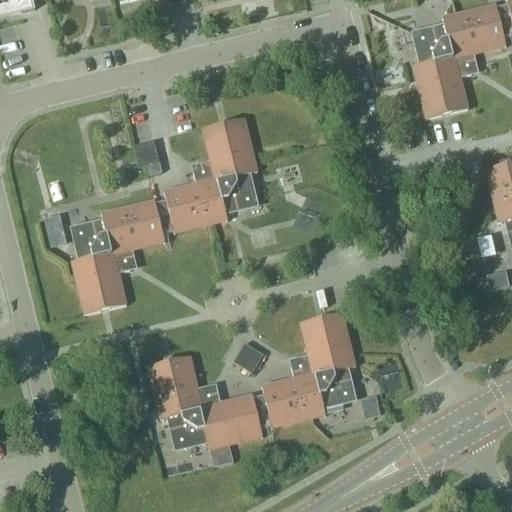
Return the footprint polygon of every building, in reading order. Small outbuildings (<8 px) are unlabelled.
[(0,0),(0,18),(20,14),(20,15),(34,12),(31,0),(0,0)] [(511,0),(504,0),(506,7),(501,8),(508,40),(511,38),(511,0)] [(412,69),(425,123),(467,112),(467,111),(465,112),(457,81),(470,78),(476,69),(473,56),(503,48),(504,50),(505,50),(503,41),(508,40),(501,8),(495,10),(495,7),(441,20),(443,29),(425,33),(415,48),(420,67),(412,69)] [(165,196),(164,194),(163,194),(165,203),(159,204),(167,236),(172,235),(173,237),(227,224),(225,216),(243,211),(253,196),(248,177),(256,175),(243,122),(201,132),(201,133),(203,133),(211,163),(198,166),(192,176),(195,189),(165,196)] [(147,169),(158,166),(153,144),(132,150),(137,171),(147,169)] [(158,166),(147,169),(149,179),(161,176),(158,166)] [(511,166),(484,173),(497,226),(505,224),(510,243),(511,244),(511,166)] [(79,263),(70,265),(83,318),(126,308),(125,307),(123,307),(116,277),(129,274),(135,265),(131,252),(162,244),(163,246),(164,246),(162,237),(167,236),(159,204),(154,206),(154,203),(100,216),(102,225),(83,229),(74,244),(79,263)] [(262,389),(261,389),(263,398),(258,399),(265,431),(270,429),(271,431),(325,419),(323,410),(341,406),(350,391),(346,372),(354,370),(342,316),(299,327),(299,328),(301,327),(309,358),(296,361),(290,370),(293,383),(263,391),(262,389)] [(250,378),(262,358),(244,346),(232,365),(250,378)] [(217,395),(208,389),(195,392),(187,361),(189,361),(189,360),(147,370),(159,423),(168,421),(172,440),(187,450),(206,445),(208,453),(262,440),(260,432),(265,431),(258,399),(252,400),(252,398),(250,398),(251,400),(220,408),(217,395)]
